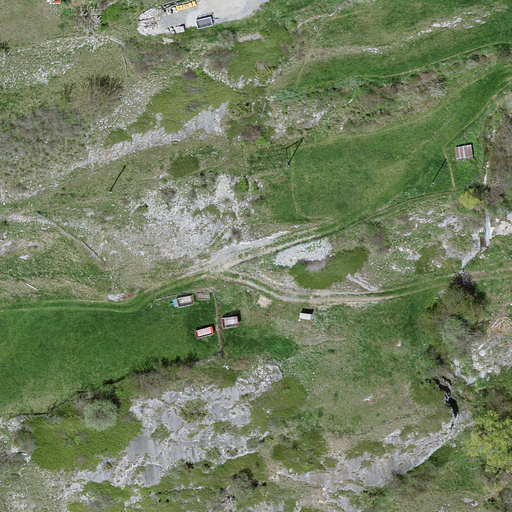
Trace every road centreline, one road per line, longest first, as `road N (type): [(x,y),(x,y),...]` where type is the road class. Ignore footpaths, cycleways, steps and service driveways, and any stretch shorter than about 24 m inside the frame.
road 1 (track): [(511,268),(356,292),(273,290),(220,268),(119,304),(0,325)]
road 2 (track): [(511,74),(419,166),(339,226),(220,268)]
